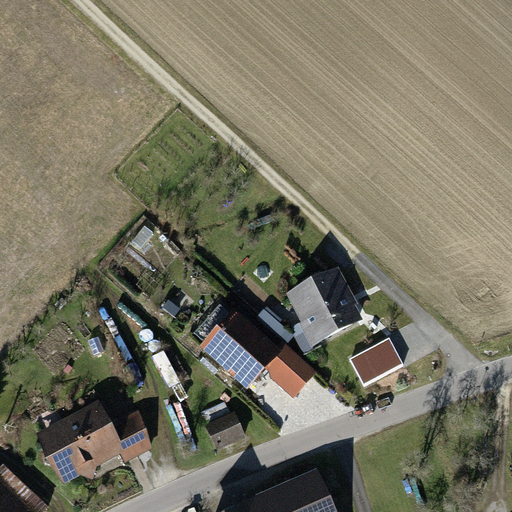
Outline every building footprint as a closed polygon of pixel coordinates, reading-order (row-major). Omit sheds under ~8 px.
[(341,274),(290,298),(315,351),(366,327),(341,274)] [(279,352),(237,314),(203,353),(253,398),(271,378),(297,401),(320,375),(285,345),(279,352)] [(395,338),(354,357),(367,383),(407,363),(395,338)] [(100,405),(41,435),(66,486),(119,460),(123,469),(156,453),(138,417),(112,430),(100,405)] [(237,417),(207,429),(217,455),(248,443),(237,417)] [(0,511),(48,511),(50,510),(7,470),(0,476),(0,511)] [(337,511),(322,474),(243,507),(245,511),(337,511)]
